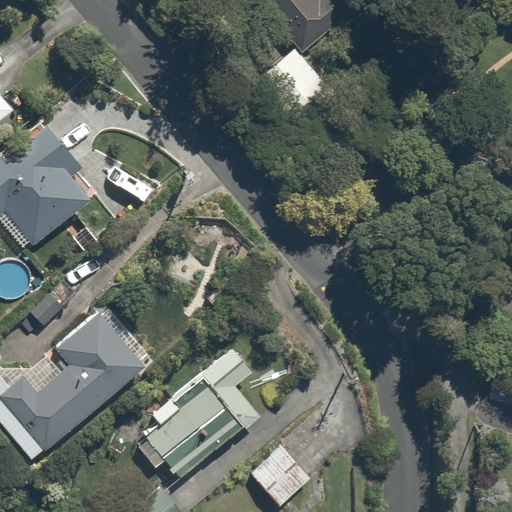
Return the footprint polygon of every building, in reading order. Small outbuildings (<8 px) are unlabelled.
[(336,18),(321,0),(260,0),(300,48),(336,18)] [(284,95),(315,68),(291,41),(260,68),(284,95)] [(0,217),(26,251),(98,196),(72,162),(35,114),(0,140),(0,217)] [(216,306),(236,289),(221,272),(202,289),(216,306)] [(41,325),(64,305),(53,292),(30,312),(41,325)] [(49,372),(37,358),(0,389),(0,394),(49,451),(155,360),(103,301),(51,346),(63,361),(49,372)] [(148,411),(154,419),(143,427),(147,433),(132,444),(151,470),(166,459),(175,471),(256,412),(232,378),(248,366),(234,348),(148,411)] [(308,474),(280,444),(249,472),(277,503),(308,474)]
